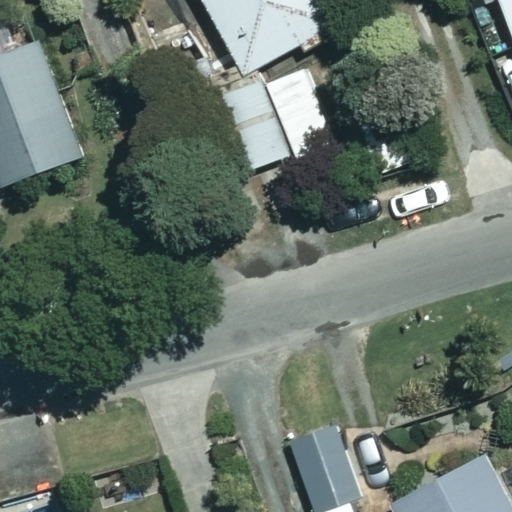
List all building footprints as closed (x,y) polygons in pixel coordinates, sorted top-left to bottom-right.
[(355,29),(339,0),(212,0),(257,82),(355,29)] [(0,64),(0,160),(2,160),(15,196),(95,167),(50,46),(0,64)] [(301,165),(272,86),(234,100),(263,179),(301,165)] [(360,491),(333,419),(288,436),(315,508),(360,491)] [(511,511),(511,502),(483,445),(386,496),(393,511),(511,511)]
